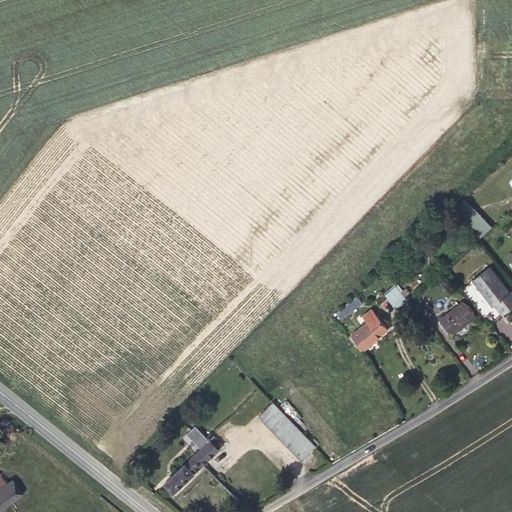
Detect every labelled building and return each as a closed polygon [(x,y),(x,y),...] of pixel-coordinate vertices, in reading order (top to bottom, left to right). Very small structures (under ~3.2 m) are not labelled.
[(510,294),(490,268),(473,280),(492,307),(494,305),(502,315),(511,306),(511,292),(510,294)] [(447,282),(439,277),(435,283),(443,288),(447,282)] [(406,299),(395,285),(385,293),(396,307),(406,299)] [(416,296),(412,301),(425,318),(430,313),(416,296)] [(361,302),(357,297),(338,313),(342,318),(361,302)] [(474,317),(463,302),(441,318),(452,334),(474,317)] [(349,339),(360,352),(387,328),(371,309),(363,315),(368,322),(349,339)] [(354,358),(360,352),(349,339),(343,345),(354,358)] [(315,446),(273,403),(260,415),(302,458),(315,446)] [(211,439),(209,436),(207,438),(195,425),(187,433),(201,448),(211,439)] [(201,448),(165,483),(174,492),(219,449),(218,448),(222,444),(211,432),(207,435),(209,436),(211,439),(201,448)] [(0,473),(0,504),(2,507),(16,498),(0,473)]
